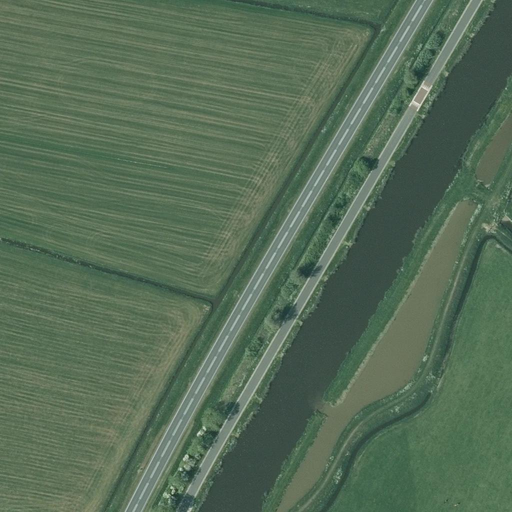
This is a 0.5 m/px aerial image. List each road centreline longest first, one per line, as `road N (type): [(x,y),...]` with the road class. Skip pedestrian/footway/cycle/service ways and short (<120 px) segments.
road 1 (unclassified): [(184,511),(477,0)]
road 2 (trunk): [(131,511),(423,0)]
road 3 (track): [(299,511),(362,419),(417,384),(473,238),(511,167)]
